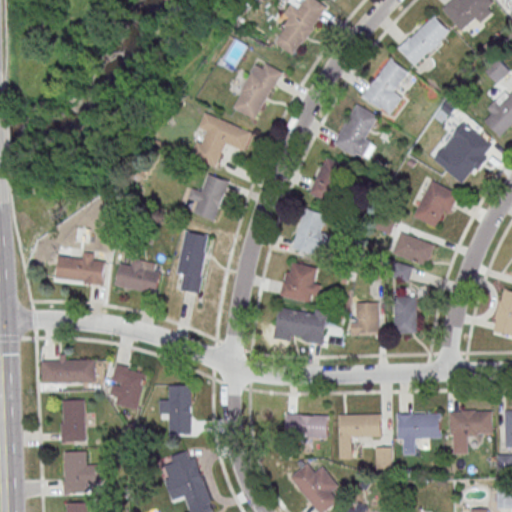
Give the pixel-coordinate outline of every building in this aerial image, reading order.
[(276,41),(292,53),(327,6),(318,0),(302,0),(298,6),(293,2),(284,13),(290,17),(284,24),(287,26),(276,41)] [(460,30),(475,17),(480,23),(498,7),(491,0),(446,0),(439,6),(460,30)] [(397,46),(409,35),(411,36),(434,13),(450,30),(415,64),(397,46)] [(391,57),(362,95),(380,109),(409,71),(391,57)] [(486,71),(497,82),(509,71),(498,60),(486,71)] [(235,106),(255,117),(273,86),(275,87),(283,71),(267,62),(264,67),(257,63),(242,90),(243,91),(235,106)] [(485,121),(500,137),(511,124),(511,89),(510,87),(487,110),(492,115),(485,121)] [(334,142),(357,103),(378,116),(366,137),(372,140),(363,156),(356,152),(355,154),(334,142)] [(206,110),(252,130),(244,149),(226,141),(216,165),(192,154),(198,140),(202,142),(207,130),(199,126),(206,110)] [(493,146),(468,128),(456,144),(461,147),(445,169),(465,184),(493,146)] [(310,193),(332,204),(349,168),(327,157),(310,193)] [(209,172),(230,180),(215,219),(194,212),(209,172)] [(413,215),(431,179),(459,193),(450,211),(444,208),(435,226),(413,215)] [(327,247),(330,235),(322,233),(327,214),(303,208),(294,249),(318,254),(320,245),(327,247)] [(178,278),(183,278),(182,291),(200,294),(209,234),(185,231),(178,278)] [(392,253),(427,265),(435,244),(400,232),(392,253)] [(106,264),(95,262),(96,253),(81,251),(80,260),(58,258),(56,280),(104,285),(106,264)] [(162,265),(132,258),(130,266),(120,264),(115,285),(155,294),(162,265)] [(321,268),(288,262),(281,296),(314,303),(321,268)] [(397,269),(403,271),(401,278),(408,280),(412,268),(398,264),(397,269)] [(511,294),(501,292),(493,331),(511,335),(511,294)] [(417,334),(417,296),(395,296),(395,334),(417,334)] [(379,334),(379,302),(351,302),(351,334),(379,334)] [(325,344),(330,313),(279,306),(275,338),(325,344)] [(40,359),(97,359),(98,384),(41,384),(40,359)] [(115,361),(149,374),(137,411),(115,406),(107,391),(115,361)] [(168,385),(193,385),(192,433),(169,434),(168,385)] [(63,400),(85,399),(86,441),(64,442),(63,400)] [(450,410),(493,409),(493,432),(450,433),(450,410)] [(339,413),(381,412),(382,435),(340,436),(339,413)] [(398,412),(440,412),(441,436),(398,437),(398,412)] [(328,437),(328,414),(286,414),(286,437),(328,437)] [(376,448),(376,468),(393,468),(393,448),(376,448)] [(66,451),(88,451),(89,493),(67,493),(66,451)] [(196,456),(213,502),(183,511),(179,511),(163,468),(178,462),(196,456)] [(338,486),(323,465),(314,472),(308,464),(291,477),(316,511),(325,511),(339,502),(331,492),(338,486)] [(497,508),(511,508),(511,486),(497,486),(497,508)] [(67,511),(67,503),(89,502),(89,511),(67,511)]
